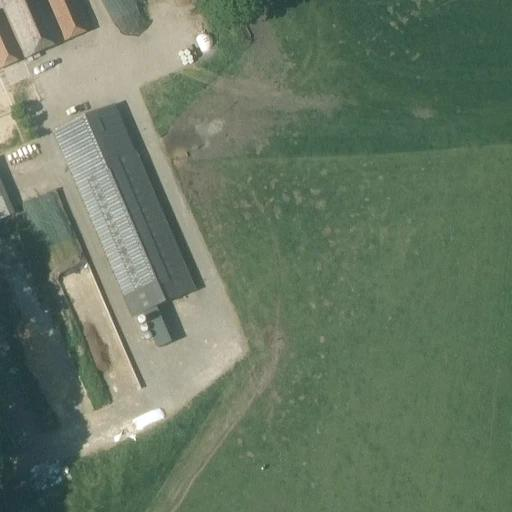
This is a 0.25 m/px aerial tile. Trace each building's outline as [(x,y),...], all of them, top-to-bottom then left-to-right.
[(0,0),(0,70),(91,31),(77,0),(0,0)] [(191,291),(115,105),(53,130),(129,317),(191,291)] [(0,176),(4,196),(26,191),(21,171),(0,175),(0,176)] [(84,277),(54,208),(60,205),(52,188),(9,206),(22,236),(35,230),(60,287),(84,277)] [(5,227),(0,228),(0,246),(12,242),(5,227)] [(44,403),(47,414),(64,408),(61,397),(44,403)]
